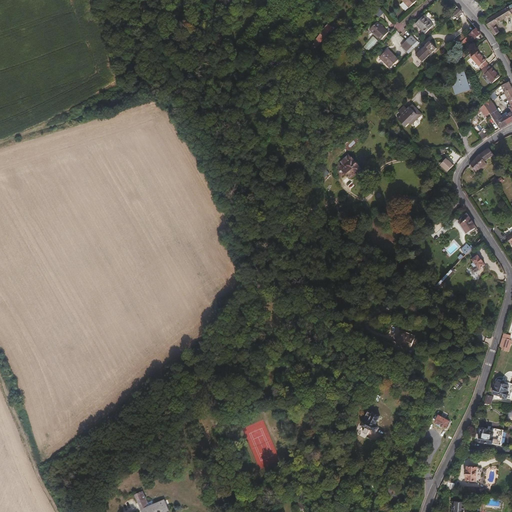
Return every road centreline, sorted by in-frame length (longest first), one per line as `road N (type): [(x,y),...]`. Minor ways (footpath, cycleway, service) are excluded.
road 1 (residential): [(426,511),(477,401),(510,292),(508,268),(457,176),(473,154),(511,129)]
road 2 (track): [(220,0),(213,76),(123,92),(0,143)]
road 3 (track): [(0,372),(59,511)]
